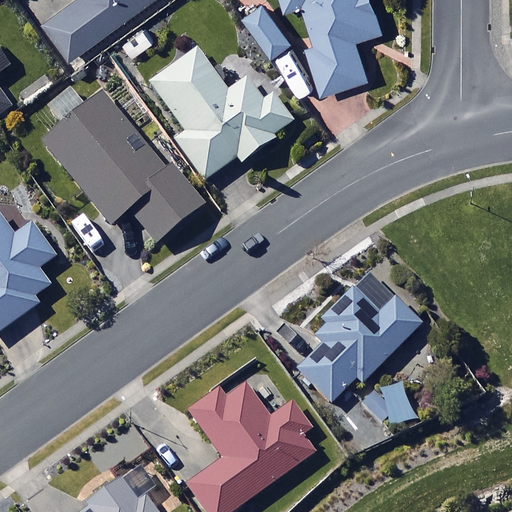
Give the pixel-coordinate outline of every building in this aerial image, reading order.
[(73,0),(43,22),(69,58),(149,0),(73,0)] [(291,39),(263,0),(242,15),(270,55),(291,39)] [(380,30),(370,0),(279,0),(283,11),(302,5),(315,44),(308,46),(323,92),(368,78),(355,38),(380,30)] [(225,95),(193,53),(147,89),(183,135),(172,143),(204,184),(236,159),(240,165),(292,124),(270,96),(261,103),(243,81),(225,95)] [(87,107),(74,90),(50,108),(62,125),(40,142),(105,229),(124,214),(150,248),(198,211),(167,171),(161,175),(138,145),(127,154),(121,146),(132,137),(101,96),(87,107)] [(0,330),(34,308),(29,300),(47,289),(36,272),(54,261),(32,228),(13,240),(0,220),(0,330)] [(321,331),(310,341),(318,349),(295,372),(328,406),(356,378),(361,384),(419,327),(368,274),(316,325),(321,331)] [(302,441),(312,433),(289,401),(265,418),(243,388),(224,402),(217,393),(186,415),(219,461),(184,486),(203,511),(232,511),(312,455),(302,441)] [(401,388),(375,397),(385,428),(411,419),(401,388)] [(141,503),(123,478),(80,507),(83,511),(153,511),(146,500),(141,503)]
